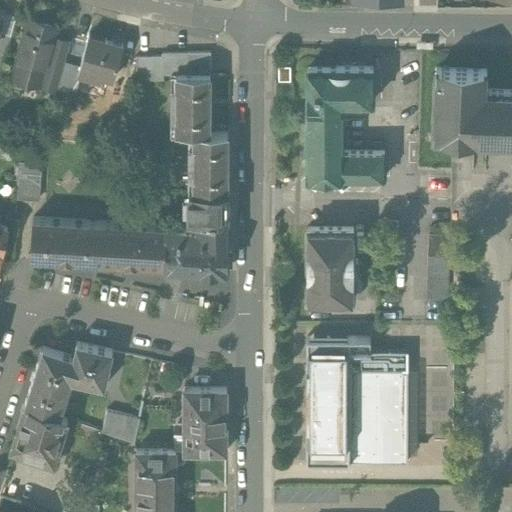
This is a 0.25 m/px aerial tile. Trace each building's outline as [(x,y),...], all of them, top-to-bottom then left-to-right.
[(55,26),(29,20),(15,74),(40,81),(52,38),(55,26)] [(0,32),(0,69),(9,35),(0,32)] [(122,45),(88,36),(79,68),(79,70),(80,70),(101,76),(102,75),(113,78),(122,45)] [(69,43),(52,38),(40,81),(40,82),(57,87),(63,63),(69,43)] [(210,53),(161,54),(161,57),(136,56),(136,81),(163,81),(163,75),(172,75),(210,75),(210,53)] [(79,68),(63,63),(57,87),(74,91),(80,70),(79,70),(79,68)] [(290,82),(290,68),(278,68),(278,82),(290,82)] [(372,68),(308,68),(307,98),(306,98),(306,113),(307,113),(307,178),(384,179),(384,152),(341,151),(341,103),(372,103),(372,68)] [(511,90),(486,90),(487,71),(436,69),(433,139),(451,140),(451,143),(464,143),(464,140),(511,142),(511,90)] [(209,134),(210,75),(172,75),(171,134),(189,134),(189,178),(193,178),(193,192),(227,192),(227,134),(209,134)] [(41,176),(18,175),(17,198),(39,199),(41,176)] [(193,192),(188,192),(188,220),(195,220),(227,220),(227,192),(193,192)] [(101,223),(33,219),(31,257),(99,261),(101,223)] [(195,229),(179,228),(179,227),(166,227),(164,265),(164,269),(226,273),(227,220),(195,220),(195,229)] [(166,227),(101,223),(99,261),(164,265),(166,227)] [(353,228),(307,228),(307,300),(353,300),(353,271),(359,271),(359,256),(353,256),(353,228)] [(448,235),(427,234),(425,298),(446,298),(448,235)] [(473,261),(453,261),(453,281),(473,281),(473,261)] [(408,350),(350,350),(350,337),(306,337),(306,461),(407,461),(408,350)] [(74,358),(43,348),(25,405),(60,416),(71,379),(104,386),(112,351),(91,346),(77,343),(74,358)] [(226,389),(184,388),(183,451),(226,452),(226,389)] [(60,416),(25,405),(11,449),(54,463),(67,419),(60,416)] [(138,417),(107,409),(102,430),(133,440),(138,417)] [(174,511),(175,450),(135,449),(135,511),(174,511)] [(32,511),(34,508),(0,495),(0,496),(0,511),(2,511),(32,511)]
